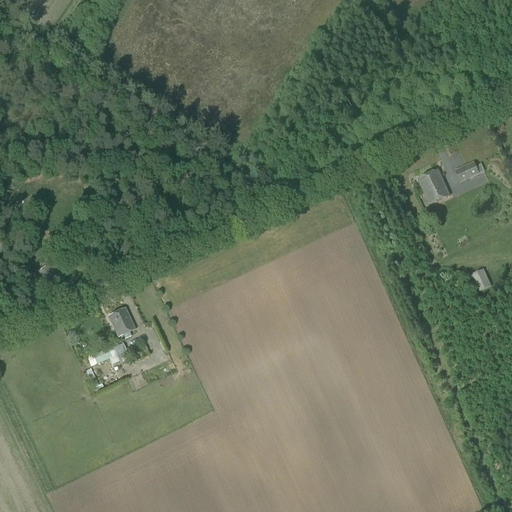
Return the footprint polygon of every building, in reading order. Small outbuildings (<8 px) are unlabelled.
[(475,167),(474,164),(455,172),(460,183),(484,172),(481,164),(475,167)] [(429,206),(449,197),(438,171),(418,180),(429,206)] [(51,287),(58,282),(46,266),(39,271),(51,287)] [(478,293),(491,287),(484,270),(471,276),(478,293)] [(131,337),(129,333),(135,330),(126,309),(109,317),(118,337),(123,335),(125,340),(131,337)] [(112,348),(92,356),(96,365),(110,360),(113,367),(120,364),(119,362),(126,359),(124,353),(125,353),(122,345),(113,349),(112,348)]
